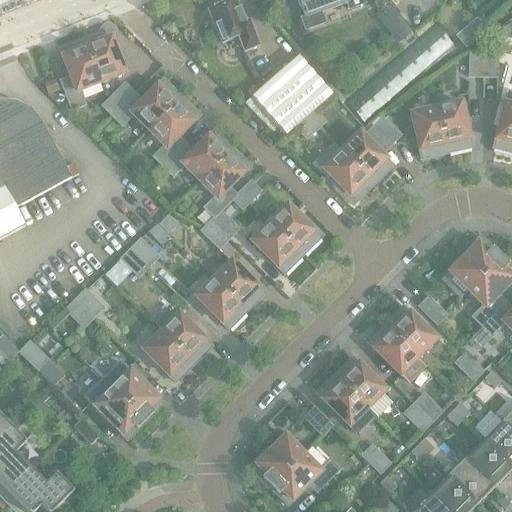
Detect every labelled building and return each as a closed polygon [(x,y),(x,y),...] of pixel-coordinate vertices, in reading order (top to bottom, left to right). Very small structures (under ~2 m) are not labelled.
[(365,5),(362,0),(297,0),(305,19),(301,20),(305,32),(325,24),(321,14),(346,4),(349,11),(365,5)] [(259,49),(248,23),(245,25),(235,1),(224,5),(220,3),(212,6),(210,11),(208,12),(222,46),(238,39),(244,55),(259,49)] [(399,18),(392,8),(385,14),(392,23),(399,18)] [(346,104),(365,127),(455,48),(436,25),(346,104)] [(124,75),(110,42),(111,41),(114,39),(115,35),(114,32),(112,29),(109,28),(106,28),(103,29),(101,32),(100,35),(89,39),(90,42),(85,44),(84,41),(83,42),(100,85),(124,75)] [(100,85),(83,42),(59,51),(62,59),(63,59),(72,84),(62,88),(71,112),(85,107),(79,93),(100,85)] [(309,50),(300,58),(308,68),(317,60),(309,50)] [(483,79),(483,54),(469,53),(469,79),(483,79)] [(497,80),(497,54),(483,54),(483,79),(497,80)] [(286,138),(332,98),(297,58),(251,99),(286,138)] [(59,93),(54,81),(43,85),(48,98),(59,93)] [(148,132),(181,100),(163,82),(157,88),(138,107),(130,100),(112,118),(122,128),(133,117),(148,132)] [(112,118),(130,100),(120,90),(102,108),(112,118)] [(511,155),(511,94),(508,93),(495,142),(495,141),(493,150),(511,155)] [(173,143),(192,124),(193,124),(199,118),(181,100),(148,132),(164,148),(153,159),(163,169),(181,151),(173,143)] [(15,210),(71,179),(41,125),(38,120),(34,116),(30,112),(25,109),(20,106),(15,104),(9,103),(4,102),(0,102),(0,240),(24,227),(15,210)] [(468,141),(462,114),(460,105),(436,110),(446,155),(471,149),(469,141),(468,141)] [(446,155),(436,110),(411,116),(419,152),(421,161),(446,155)] [(306,141),(325,124),(316,114),(297,131),(306,141)] [(400,138),(382,120),(372,129),(390,148),(400,138)] [(381,157),(390,148),(372,129),(363,139),(359,135),(341,153),(374,186),(375,185),(373,183),(376,179),(378,181),(392,168),(386,162),(381,157)] [(199,183),(232,151),(214,133),(207,139),(208,139),(189,158),(181,151),(163,169),(173,179),(183,168),(199,183)] [(374,186),(341,153),(334,145),(315,164),(340,188),(338,190),(344,197),(347,195),(356,204),(374,186)] [(232,202),(224,194),(243,175),(250,169),(232,151),(199,183),(215,199),(204,210),(214,220),(221,213),(232,202)] [(242,211),(260,193),(250,184),(232,202),(242,211)] [(319,240),(310,231),(312,229),(305,222),(303,224),(287,208),(269,225),(302,258),(319,240)] [(221,213),(214,220),(211,223),(229,241),(239,231),(221,213)] [(169,237),(178,227),(167,217),(158,226),(169,237)] [(229,241),(211,223),(201,233),(219,251),(229,241)] [(302,258),(269,225),(251,243),(278,270),(277,270),(284,276),(302,258)] [(169,237),(158,226),(149,234),(162,248),(171,239),(169,237)] [(158,259),(154,255),(140,242),(134,247),(130,251),(148,269),(158,259)] [(467,293),(500,260),(482,242),(473,251),(471,249),(464,256),(466,258),(449,275),(467,293)] [(148,269),(130,251),(120,261),(138,279),(148,269)] [(492,303),(511,282),(511,272),(500,260),(467,293),(483,308),(472,319),(482,329),(502,309),(501,308),(499,310),(492,303)] [(258,289),(238,270),(231,263),(214,281),(246,313),(264,295),(258,289)] [(110,284),(103,276),(95,284),(99,288),(105,288),(110,284)] [(246,313),(214,281),(196,299),(222,325),(228,331),(246,313)] [(103,310),(86,292),(75,302),(93,320),(103,310)] [(446,317),(428,299),(418,309),(436,327),(446,317)] [(93,320),(75,302),(65,312),(83,330),(93,320)] [(436,342),(409,315),(403,309),(385,327),(418,360),(436,342)] [(511,333),(511,313),(510,316),(502,309),(482,329),(492,339),(504,326),(511,333)] [(205,343),(185,323),(178,316),(173,321),(166,315),(155,326),(162,332),(160,334),(193,367),(211,348),(205,342),(205,343)] [(425,367),(418,360),(385,327),(367,345),(374,351),(400,377),(402,375),(409,383),(425,367)] [(193,367),(160,334),(143,352),(169,378),(175,385),(193,367)] [(460,351),(467,343),(461,337),(453,344),(460,351)] [(48,362),(30,344),(20,354),(38,372),(48,362)] [(38,373),(38,372),(32,367),(19,354),(10,364),(29,383),(37,374),(38,373)] [(483,373),(465,355),(455,365),(473,383),(483,373)] [(385,393),(358,366),(359,366),(352,360),(334,378),(367,410),(385,393)] [(158,401),(120,363),(101,382),(144,424),(162,406),(158,401)] [(501,384),(491,374),(484,381),(494,391),(501,384)] [(367,410),(334,378),(316,396),(323,402),(356,435),(374,418),(367,410)] [(144,424),(101,382),(84,399),(122,437),(126,442),(144,424)] [(442,414),(423,396),(413,406),(432,424),(442,414)] [(469,415),(459,405),(453,412),(463,422),(469,415)] [(432,424),(413,406),(404,416),(422,434),(432,424)] [(332,428),(314,410),(304,420),(322,438),(332,428)] [(463,422),(453,412),(446,418),(456,429),(463,422)] [(511,413),(501,424),(511,435),(511,413)] [(16,416),(7,424),(9,427),(11,429),(20,420),(16,416)] [(0,439),(11,429),(9,427),(7,424),(6,423),(0,417),(0,439)] [(20,420),(11,429),(15,433),(24,424),(20,420)] [(97,439),(81,421),(72,430),(89,447),(97,439)] [(511,435),(501,424),(483,442),(511,471),(511,435)] [(0,485),(8,494),(32,472),(15,454),(26,444),(15,433),(11,429),(0,439),(0,485)] [(270,489),(302,457),(285,439),(268,456),(266,454),(259,460),(261,463),(252,472),(270,489)] [(434,451),(424,441),(417,447),(427,458),(434,451)] [(511,471),(483,442),(465,460),(494,489),(511,471)] [(427,458),(417,447),(410,454),(421,464),(427,458)] [(390,466),(371,448),(362,458),(380,476),(390,466)] [(292,503),(313,482),(321,490),(339,471),(329,461),(318,472),(302,457),(270,489),(288,507),(292,503)] [(494,489),(465,460),(448,478),(476,507),(494,489)] [(32,472),(8,494),(25,511),(36,511),(40,508),(44,511),(53,511),(73,493),(56,475),(46,485),(32,472)] [(471,511),(476,507),(448,478),(429,496),(445,511),(471,511)] [(396,489),(386,479),(379,485),(389,496),(396,489)] [(445,511),(429,496),(413,511),(445,511)] [(372,511),(384,511),(391,506),(384,499),(372,511)]
